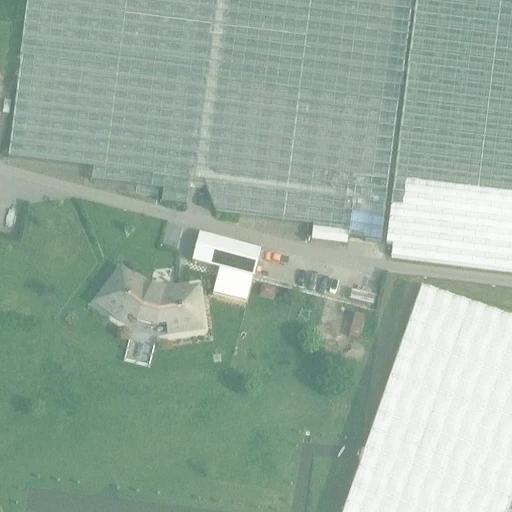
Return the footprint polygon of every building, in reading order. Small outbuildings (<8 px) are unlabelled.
[(398,92),(409,0),(26,0),(7,159),(92,170),(90,183),(161,192),(159,203),(186,207),(189,183),(204,185),(203,189),(214,214),(311,226),(310,243),(353,248),(354,231),(362,233),(360,244),(380,247),(398,92)] [(511,274),(511,0),(415,0),(385,245),(392,246),(390,259),(511,274)] [(198,234),(190,263),(217,270),(210,295),(245,304),(259,250),(198,234)] [(121,272),(97,304),(122,323),(128,315),(137,322),(156,327),(166,325),(168,335),(201,330),(196,291),(179,293),(178,290),(159,292),(151,291),(138,280),(135,283),(121,272)] [(261,287),(258,298),(272,301),(275,290),(261,287)] [(511,511),(511,322),(420,290),(343,511),(511,511)] [(354,315),(348,338),(357,341),(363,319),(363,318),(354,315)]
